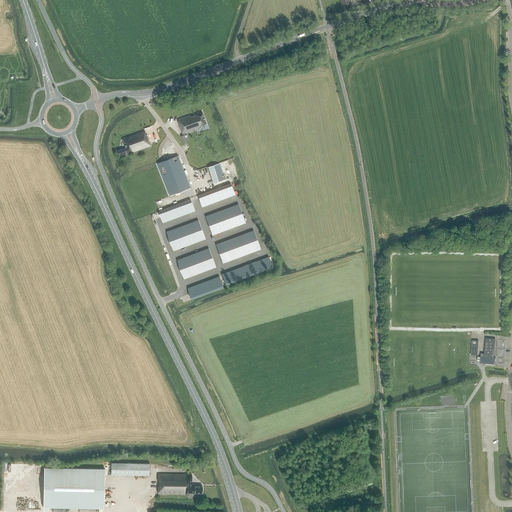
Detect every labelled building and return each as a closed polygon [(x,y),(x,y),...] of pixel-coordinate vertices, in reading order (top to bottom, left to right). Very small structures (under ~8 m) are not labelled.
[(190,115),(177,120),(182,134),(184,134),(186,133),(196,130),(195,128),(206,124),(202,113),(191,117),(190,115)] [(132,152),(150,146),(146,135),(144,131),(122,139),(125,148),(117,151),(119,156),(131,151),(132,152)] [(178,156),(157,164),(169,196),(190,188),(178,156)] [(219,168),(218,164),(208,167),(213,184),(225,180),(224,175),(221,176),(219,168)] [(230,184),(221,187),(225,198),(235,195),(230,184)] [(221,187),(212,191),(216,202),(225,198),(221,187)] [(212,191),(202,194),(206,205),(216,202),(212,191)] [(202,194),(197,196),(202,207),(206,205),(202,194)] [(190,200),(185,202),(189,213),(195,211),(190,200)] [(185,202),(180,203),(184,215),(189,213),(185,202)] [(180,203),(175,205),(179,217),(184,215),(180,203)] [(175,205),(169,207),(174,219),(179,217),(175,205)] [(169,207),(164,209),(169,221),(174,219),(169,207)] [(164,209),(159,211),(163,223),(169,221),(164,209)] [(172,230),(167,231),(170,241),(175,239),(172,230)] [(253,231),(249,232),(252,242),(257,240),(253,231)] [(249,232),(244,234),(247,243),(252,242),(249,232)] [(244,234),(239,236),(243,245),(247,243),(244,234)] [(239,236),(234,237),(238,247),(243,245),(239,236)] [(234,237),(230,239),(233,249),(238,247),(234,237)] [(175,239),(170,241),(174,251),(179,249),(175,239)] [(230,239),(225,241),(229,250),(233,249),(230,239)] [(257,240),(252,242),(256,251),(260,249),(257,240)] [(225,241),(220,243),(224,252),(229,250),(225,241)] [(252,242),(247,243),(251,253),(256,251),(252,242)] [(220,243),(216,244),(219,254),(224,252),(220,243)] [(247,243),(243,245),(246,255),(251,253),(247,243)] [(243,245),(238,247),(241,256),(246,255),(243,245)] [(238,247),(233,249),(237,258),(241,256),(238,247)] [(208,248),(203,250),(207,260),(212,258),(208,248)] [(233,249),(229,250),(232,260),(237,258),(233,249)] [(203,250),(198,252),(202,262),(207,260),(203,250)] [(229,250),(224,252),(227,262),(232,260),(229,250)] [(198,252),(193,254),(196,263),(202,262),(198,252)] [(224,252),(219,254),(223,263),(227,262),(224,252)] [(193,254),(188,256),(191,265),(196,263),(193,254)] [(188,256),(182,258),(186,267),(191,265),(188,256)] [(268,257),(264,258),(268,270),(273,268),(268,257)] [(182,258),(177,260),(181,269),(186,267),(182,258)] [(212,258),(207,260),(210,269),(216,267),(212,258)] [(264,258),(259,260),(263,272),(268,270),(264,258)] [(207,260),(202,262),(205,271),(210,269),(207,260)] [(259,260),(254,262),(259,273),(263,272),(259,260)] [(202,262),(196,263),(200,273),(205,271),(202,262)] [(254,262),(250,264),(254,275),(259,273),(254,262)] [(196,263),(191,265),(195,275),(200,273),(196,263)] [(250,264),(245,266),(249,277),(254,275),(250,264)] [(191,265),(186,267),(190,277),(195,275),(191,265)] [(245,266),(240,267),(244,279),(249,277),(245,266)] [(186,267),(181,269),(184,279),(190,277),(186,267)] [(240,267),(235,269),(240,280),(244,279),(240,267)] [(235,269),(231,271),(235,282),(240,280),(235,269)] [(231,271),(226,273),(230,284),(235,282),(231,271)] [(226,273),(221,274),(226,286),(230,284),(226,273)] [(219,276),(214,278),(218,290),(223,288),(219,276)] [(214,278),(209,280),(213,292),(218,290),(214,278)] [(209,280),(203,282),(208,294),(213,292),(209,280)] [(203,282),(198,284),(202,296),(208,294),(203,282)] [(198,284),(193,286),(197,298),(202,296),(198,284)] [(193,286),(188,288),(192,299),(197,298),(193,286)] [(493,357),(495,342),(495,339),(485,338),(484,354),(481,353),(480,363),(495,364),(495,360),(495,358),(493,357)] [(111,475),(149,476),(149,464),(111,463),(111,475)] [(103,509),(104,469),(44,468),(43,508),(103,509)] [(202,493),(202,486),(191,486),(192,475),(158,474),(158,494),(186,495),(186,493),(202,493)]
